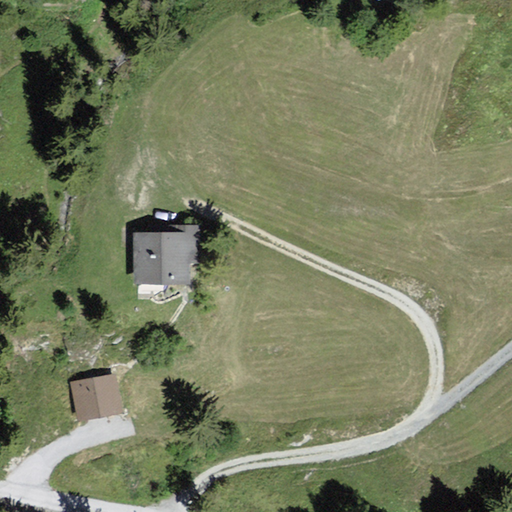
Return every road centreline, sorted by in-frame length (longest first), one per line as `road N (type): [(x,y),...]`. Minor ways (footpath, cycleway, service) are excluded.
road 1 (track): [(511,347),(422,421),(378,445),(221,472),(165,511)]
road 2 (track): [(190,205),(413,314),(431,370),(422,421)]
